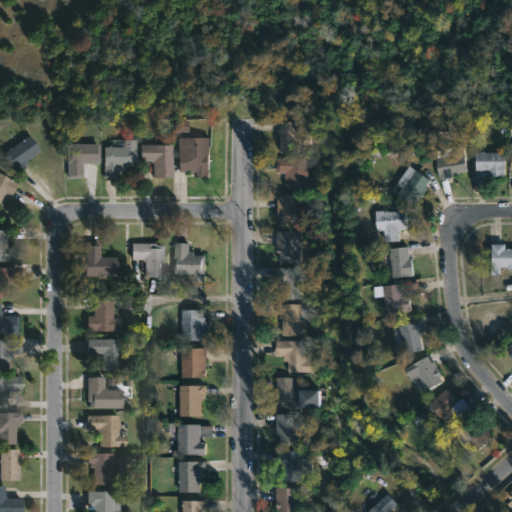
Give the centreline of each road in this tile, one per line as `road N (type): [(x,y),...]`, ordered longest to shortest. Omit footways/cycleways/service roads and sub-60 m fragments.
road 1 (residential): [(242,214),(62,215),(58,511)]
road 2 (residential): [(242,511),(241,141)]
road 3 (residential): [(445,291),(466,352),(511,408)]
road 4 (residential): [(445,291),(446,235),(475,209),(511,204)]
